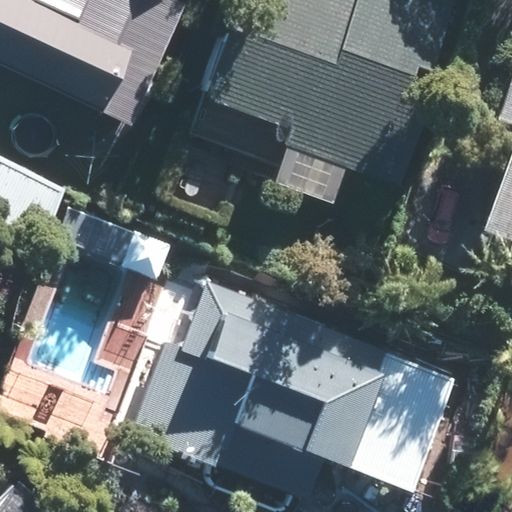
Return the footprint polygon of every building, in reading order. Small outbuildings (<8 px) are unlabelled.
[(91,0),(80,26),(20,0),(0,0),(0,51),(135,111),(183,5),(172,0),(91,0)] [(389,171),(453,0),(277,0),(264,36),(241,28),(220,84),(304,115),(296,136),(389,171)] [(0,203),(57,229),(78,183),(0,148),(0,203)] [(511,177),(497,220),(511,225),(511,177)] [(385,363),(213,294),(189,354),(164,344),(134,419),(307,488),(324,446),(348,455),(385,363)] [(53,511),(22,484),(0,508),(0,511),(53,511)]
